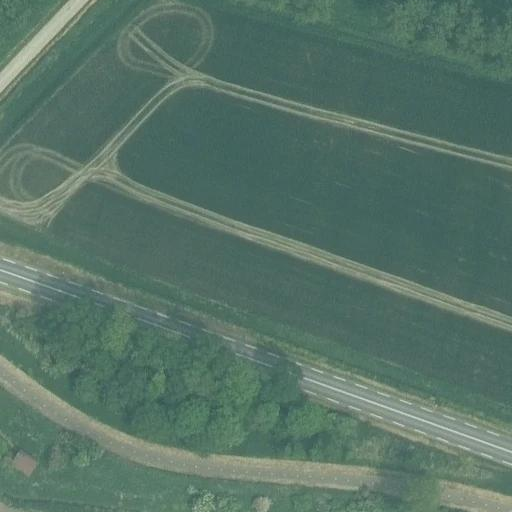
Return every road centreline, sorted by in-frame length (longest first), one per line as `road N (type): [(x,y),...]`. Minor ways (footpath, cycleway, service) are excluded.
road 1 (secondary): [(511,457),(0,274)]
road 2 (unclassified): [(0,87),(84,0)]
